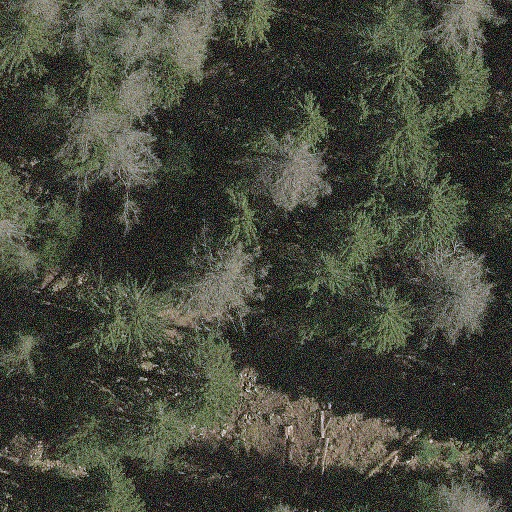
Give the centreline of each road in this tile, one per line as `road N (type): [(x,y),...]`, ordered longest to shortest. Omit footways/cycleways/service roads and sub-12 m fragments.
road 1 (track): [(511,267),(188,281),(0,370)]
road 2 (track): [(0,152),(140,0)]
